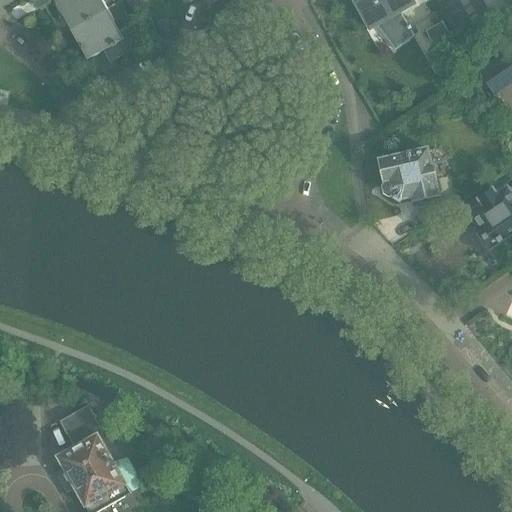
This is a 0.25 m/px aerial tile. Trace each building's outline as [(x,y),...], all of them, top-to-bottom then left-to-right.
[(58,2),(63,12),(62,13),(62,14),(64,13),(68,20),(66,21),(71,30),(73,29),(74,30),(107,12),(100,0),(58,0),(55,2),(56,3),(58,2)] [(412,0),(361,0),(355,4),(368,28),(376,24),(396,50),(414,37),(414,36),(399,11),(414,2),(412,0)] [(85,51),(90,59),(88,60),(89,61),(112,47),(119,58),(141,45),(131,27),(119,34),(107,12),(74,30),(83,47),(82,48),(84,52),(85,51)] [(443,23),(426,32),(445,65),(462,55),(443,23)] [(511,50),(480,72),(495,95),(511,84),(511,50)] [(385,182),(382,188),(384,195),(390,199),(396,197),(402,201),(414,198),(415,202),(439,196),(436,181),(437,181),(434,169),(433,169),(429,151),(381,161),(386,182),(385,182)] [(482,229),(479,231),(481,234),(478,236),(486,248),(489,246),(491,249),(499,243),(500,244),(504,242),(503,241),(511,234),(511,187),(497,197),(493,192),(481,201),(484,206),(472,214),(482,229)] [(61,385),(48,385),(48,406),(62,406),(61,385)] [(65,470),(56,474),(67,494),(76,489),(88,511),(100,511),(144,487),(129,459),(115,462),(101,436),(104,434),(89,406),(60,422),(74,448),(67,453),(67,452),(64,450),(59,453),(59,457),(58,458),(65,470)]
